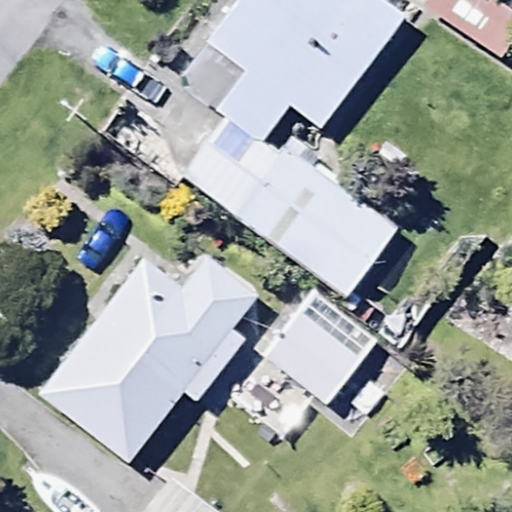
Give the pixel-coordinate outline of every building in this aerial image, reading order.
[(234,0),(204,41),(244,70),(214,111),(258,143),(286,105),(316,127),(398,16),(377,0),(234,0)] [(511,47),(443,0),(425,0),(405,29),(486,85),(511,48),(511,47)] [(383,258),(266,170),(257,182),(236,166),(219,188),(190,167),(163,202),(330,328),(383,258)] [(127,281),(21,419),(113,490),(168,418),(182,429),(230,367),(217,356),(245,321),(191,279),(166,311),(127,281)] [(347,383),(280,335),(246,382),(313,431),(347,383)] [(165,511),(151,501),(143,511),(165,511)]
